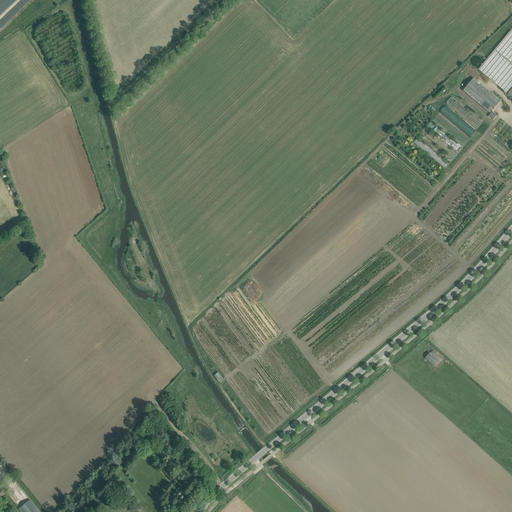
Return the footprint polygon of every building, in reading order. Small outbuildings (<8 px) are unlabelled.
[(511,30),(479,70),(507,93),(511,86),(511,30)] [(490,113),(501,101),(474,78),(463,91),(490,113)] [(446,104),(478,129),(483,122),(451,98),(446,104)] [(469,128),(470,126),(445,106),(439,113),(460,129),(463,131),(466,128),(466,129),(468,127),(469,128)] [(489,116),(493,120),(497,115),(493,112),(489,116)] [(437,126),(434,129),(443,138),(446,135),(437,126)] [(417,139),(414,143),(445,167),(448,163),(417,139)] [(433,351),(431,353),(430,352),(425,359),(434,367),(440,360),(434,355),(436,353),(433,351)] [(218,372),(214,375),(218,382),(223,379),(221,376),(219,374),(218,372)] [(19,508),(18,509),(20,511),(40,511),(16,482),(5,490),(19,508)]
